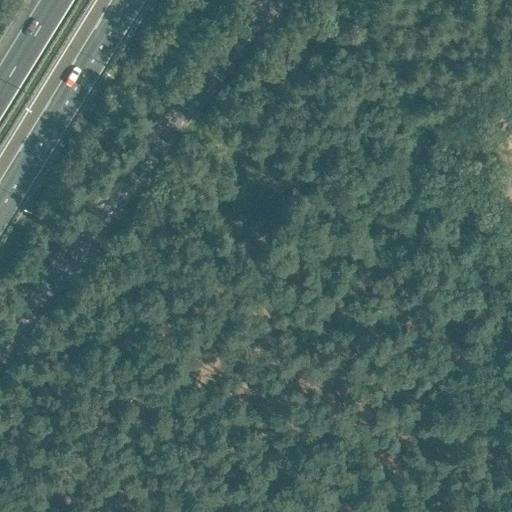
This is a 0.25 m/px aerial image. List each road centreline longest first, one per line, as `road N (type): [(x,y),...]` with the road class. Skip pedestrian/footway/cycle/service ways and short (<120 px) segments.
road 1 (tertiary): [(0,347),(271,0)]
road 2 (motorway): [(0,179),(110,0)]
